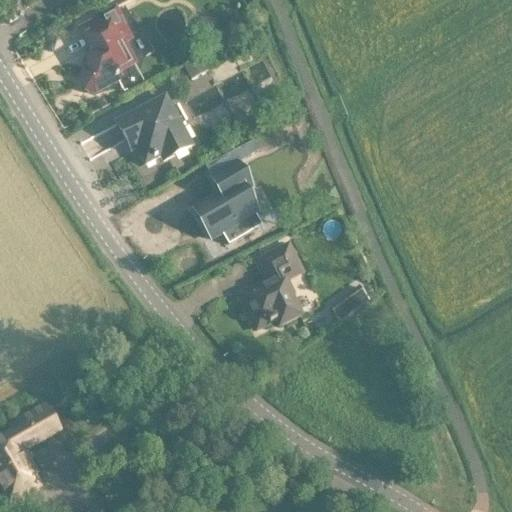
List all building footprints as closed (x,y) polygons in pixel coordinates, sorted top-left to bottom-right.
[(94,94),(116,82),(117,82),(116,80),(118,79),(115,73),(132,64),(122,44),(124,43),(126,41),(127,38),(126,35),(125,33),(122,26),(123,25),(114,9),(95,19),(96,20),(78,30),(90,53),(87,54),(84,67),(86,70),(82,72),(79,82),(84,91),(94,94)] [(213,21),(202,22),(203,42),(213,41),(213,34),(213,21)] [(188,76),(202,68),(197,58),(182,65),(188,76)] [(164,98),(115,125),(130,153),(135,150),(144,166),(159,157),(162,163),(190,147),(179,126),(183,124),(174,107),(170,110),(164,98)] [(252,144),(241,149),(246,159),(257,153),(252,144)] [(210,241),(221,235),(224,233),(231,245),(261,227),(254,216),(256,215),(244,194),(251,191),(236,165),(211,180),(220,195),(193,210),(210,241)] [(248,310),(245,311),(255,331),(268,325),(269,326),(275,322),(278,329),(300,318),(289,296),(291,295),(283,277),(299,269),(287,246),(261,260),(271,279),(253,288),(254,290),(241,297),(248,310)] [(358,289),(343,300),(354,314),(368,304),(358,289)] [(0,491),(8,506),(39,488),(33,477),(36,475),(23,452),(59,431),(44,406),(8,427),(10,432),(0,437),(0,491)]
